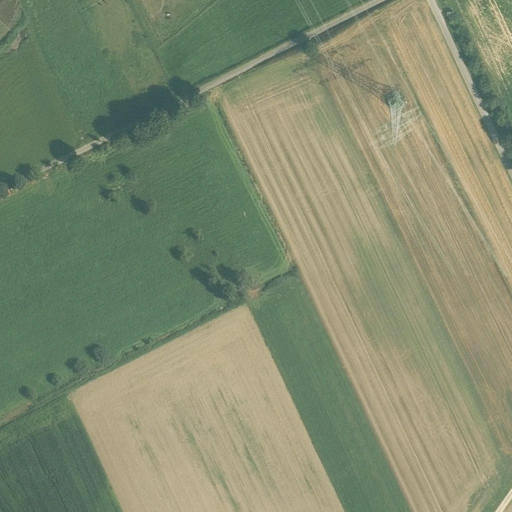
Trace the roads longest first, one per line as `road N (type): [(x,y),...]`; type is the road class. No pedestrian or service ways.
road 1 (track): [(0,200),(381,0)]
road 2 (track): [(0,422),(297,275)]
road 3 (track): [(432,0),(511,169)]
